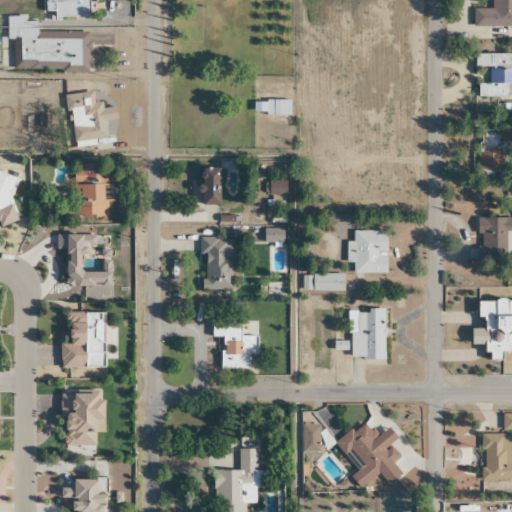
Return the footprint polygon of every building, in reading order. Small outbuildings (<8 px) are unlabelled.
[(88,16),(88,0),(56,0),(57,1),(45,1),(45,16),(88,16)] [(511,0),(490,0),(491,9),(474,9),(474,27),(511,27),(511,0)] [(87,72),(88,31),(36,30),(36,22),(24,22),(24,17),(8,17),(7,70),(87,72)] [(511,54),(474,54),(474,72),(485,72),(485,83),(477,83),(477,96),(511,96),(511,54)] [(101,102),(92,103),(91,92),(65,95),(72,148),(97,145),(96,140),(105,139),(101,102)] [(289,101),(252,101),(252,115),(289,115),(289,101)] [(479,131),(479,172),(504,172),(504,144),(496,144),(496,131),(479,131)] [(108,216),(108,164),(73,164),(73,216),(108,216)] [(197,205),(218,205),(218,167),(197,167),(197,205)] [(0,226),(16,221),(8,199),(15,178),(0,172),(0,226)] [(285,195),(285,182),(266,182),(266,195),(285,195)] [(511,252),(511,217),(481,217),(481,202),(461,202),(461,221),(470,221),(470,236),(479,237),(479,255),(511,256),(511,252)] [(264,242),(282,242),(282,230),(264,230),(264,242)] [(352,243),(349,243),(349,273),(385,273),(384,231),(352,231),(352,243)] [(56,234),(56,249),(66,249),(66,286),(108,286),(108,271),(79,271),(79,255),(88,255),(88,234),(56,234)] [(232,290),(232,238),(200,238),(200,290),(232,290)] [(301,291),(342,291),(342,275),(301,275),(301,291)] [(511,300),(477,300),(476,328),(470,328),(470,344),(486,344),(485,360),(501,361),(502,352),(510,352),(510,342),(511,342),(511,300)] [(383,310),(348,310),(348,359),(383,359),(383,310)] [(103,367),(104,312),(66,312),(66,343),(59,343),(59,367),(103,367)] [(254,336),(240,336),(240,324),(211,324),(211,337),(221,337),(221,369),(253,369),(254,336)] [(95,393),(62,393),(62,445),(93,445),(93,432),(102,432),(102,399),(95,399),(95,393)] [(511,429),(511,413),(502,414),(502,429),(511,429)] [(398,458),(388,445),(385,447),(371,429),(358,440),(350,430),(333,443),(344,456),(346,454),(367,481),(398,458)] [(511,479),(511,434),(480,435),(480,480),(511,479)] [(243,511),(244,504),(254,504),(255,487),(261,487),(261,470),(256,470),(257,449),(238,449),(238,470),(213,470),(213,511),(221,511),(220,511),(243,511)] [(103,511),(103,493),(96,493),(96,479),(70,479),(69,511),(103,511)]
